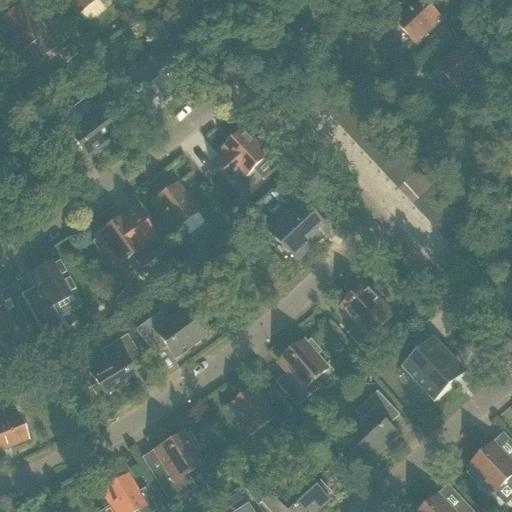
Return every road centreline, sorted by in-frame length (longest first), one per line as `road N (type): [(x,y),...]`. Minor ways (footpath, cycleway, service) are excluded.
road 1 (residential): [(0,491),(190,386),(377,227)]
road 2 (residential): [(0,252),(95,195),(240,82)]
road 3 (residential): [(377,227),(240,82)]
road 4 (residential): [(368,511),(511,374)]
road 5 (residential): [(511,368),(377,227)]
